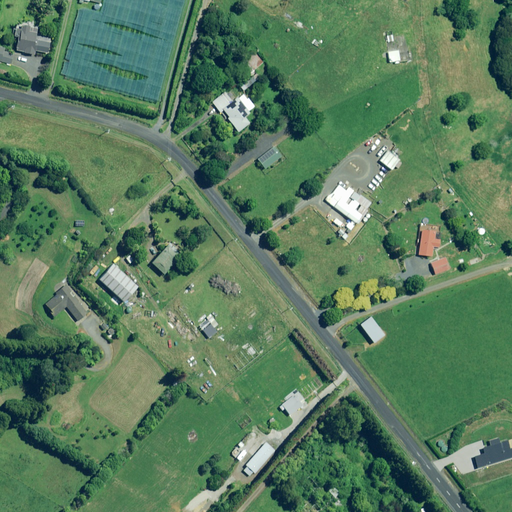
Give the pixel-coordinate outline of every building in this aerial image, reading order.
[(16,38),(14,48),(16,49),(16,51),(23,52),(22,53),(34,55),(34,51),(47,54),(49,42),(35,39),(37,28),(30,27),(21,25),(20,30),(14,29),(13,38),(16,38)] [(4,48),(0,47),(0,61),(10,64),(12,58),(6,56),(7,53),(3,52),(4,48)] [(408,61),(406,52),(397,54),(397,51),(387,52),(388,63),(398,61),(398,62),(408,61)] [(255,53),(252,55),(250,53),(244,58),(243,56),(239,59),(244,67),(248,64),(252,70),(262,63),(255,53)] [(259,78),(256,74),(244,83),(248,87),(259,78)] [(232,102),(224,92),(211,102),(220,113),(223,110),(229,117),(227,119),(238,133),(249,124),(244,117),(249,114),(237,99),(232,102)] [(281,157),(273,147),(257,160),(264,169),(281,157)] [(398,160),(386,151),(378,161),(390,170),(398,160)] [(360,205),(356,212),(346,205),(350,200),(347,198),(352,191),(347,187),(339,199),(336,197),(342,189),(338,185),(331,194),(335,196),(329,204),(357,224),(367,211),(365,210),(370,203),(354,192),(350,198),(360,205)] [(437,227),(420,226),(418,255),(431,256),(432,249),(437,249),(438,239),(433,239),(434,232),(437,232),(437,227)] [(179,257),(167,246),(150,263),(163,275),(179,257)] [(449,269),(444,258),(430,263),(434,275),(449,269)] [(136,287),(111,264),(97,280),(123,302),(136,287)] [(49,312),(48,313),(52,318),(65,308),(77,322),(88,313),(74,296),(72,297),(69,294),(71,292),(65,285),(42,303),(49,312)] [(211,337),(216,332),(212,327),(217,323),(211,317),(201,325),(211,337)] [(383,336),(369,317),(358,325),(372,343),(383,336)] [(302,406),(293,395),(279,407),(282,411),(284,409),(290,416),(302,406)] [(504,439),(497,442),(496,438),(488,440),(489,445),(481,447),(483,453),(473,456),(477,468),(511,457),(511,447),(507,449),(504,439)] [(274,451),(265,443),(245,466),(247,467),(243,471),(250,478),(274,451)] [(193,511),(200,511),(210,501),(209,500),(211,497),(203,489),(187,506),(193,511)]
